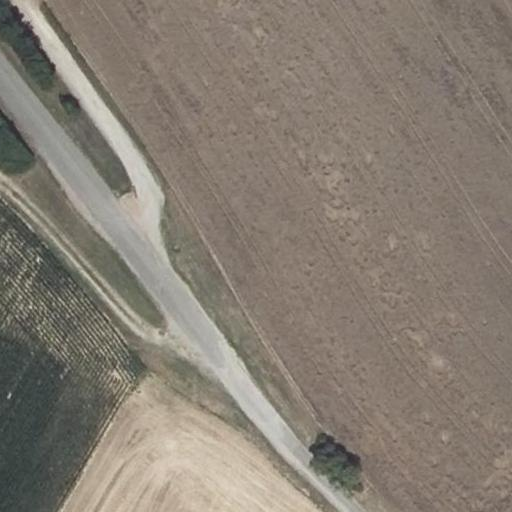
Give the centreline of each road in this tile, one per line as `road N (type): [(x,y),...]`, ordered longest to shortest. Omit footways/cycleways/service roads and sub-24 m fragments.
road 1 (unclassified): [(0,84),(276,440),(351,511)]
road 2 (track): [(20,0),(111,141),(138,206),(119,242)]
